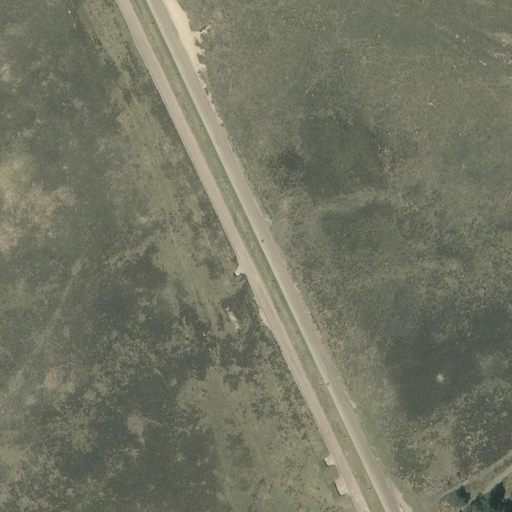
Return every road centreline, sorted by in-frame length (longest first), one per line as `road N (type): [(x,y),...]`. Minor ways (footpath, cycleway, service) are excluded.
road 1 (track): [(363,511),(121,0)]
road 2 (track): [(394,511),(154,0)]
